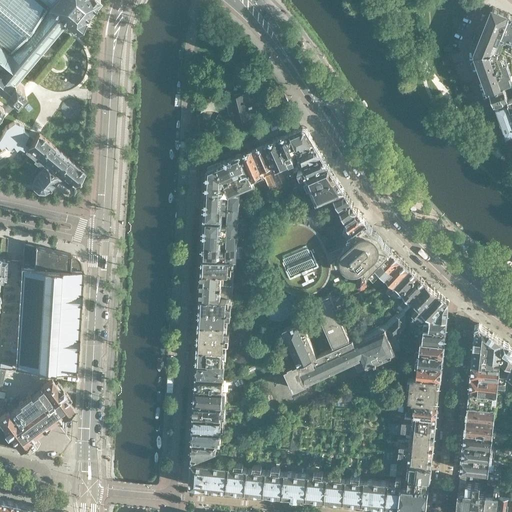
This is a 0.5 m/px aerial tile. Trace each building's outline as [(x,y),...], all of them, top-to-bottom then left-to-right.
[(0,0),(0,86),(14,98),(17,94),(21,89),(24,86),(15,77),(14,77),(27,61),(31,57),(64,18),(65,17),(75,26),(77,23),(82,17),(84,14),(83,13),(83,12),(92,0),(0,0)] [(511,53),(505,51),(500,49),(495,47),(509,13),(493,7),(476,49),(476,53),(489,89),(502,84),(507,99),(511,97),(511,53)] [(509,39),(511,32),(511,14),(509,13),(495,47),(500,49),(504,38),(509,39)] [(272,83),(266,72),(264,73),(263,73),(262,74),(261,74),(260,74),(260,76),(266,86),(272,83)] [(507,99),(502,84),(489,89),(494,103),(507,99)] [(250,118),(249,113),(248,110),(253,109),(252,104),(249,92),(243,93),(243,92),(230,96),(225,97),(228,110),(229,114),(234,113),(236,121),(237,121),(238,121),(238,120),(239,120),(247,118),(248,118),(249,118),(249,119),(250,118)] [(288,102),(284,93),(284,92),(281,94),(276,96),(280,105),(288,102)] [(511,133),(511,111),(507,99),(494,103),(499,117),(502,125),(506,136),(511,133)] [(204,127),(202,112),(194,113),(196,138),(205,137),(204,127)] [(8,130),(2,141),(3,144),(4,148),(9,145),(11,149),(16,145),(22,148),(23,148),(24,149),(27,146),(26,144),(25,142),(29,136),(26,132),(25,128),(16,124),(8,130)] [(314,141),(306,127),(305,126),(304,126),(303,126),(289,132),(296,147),(295,151),(297,151),(298,149),(314,141)] [(296,147),(289,132),(285,134),(281,135),(277,137),(288,162),(294,160),(291,153),(295,151),(296,147)] [(33,160),(35,161),(39,165),(41,163),(43,164),(39,169),(39,168),(38,169),(35,174),(34,173),(33,175),(32,180),(31,180),(31,181),(33,186),(33,187),(37,190),(37,191),(38,191),(43,191),(44,192),(44,191),(49,188),(49,189),(51,187),(50,187),(54,182),(54,183),(55,182),(54,182),(58,177),(70,187),(72,187),(74,185),(74,183),(73,183),(77,178),(78,179),(80,177),(79,176),(84,171),(83,170),(38,133),(27,146),(24,149),(35,158),(33,160)] [(288,162),(277,137),(273,139),(269,140),(265,142),(276,167),(288,162)] [(322,153),(314,141),(298,149),(297,151),(300,157),(299,157),(301,162),(322,153)] [(282,182),(276,167),(265,142),(252,148),(262,172),(269,187),(282,182)] [(262,172),(252,148),(241,153),(251,176),(262,172)] [(251,176),(241,153),(229,158),(241,186),(243,190),(255,185),(251,176)] [(304,176),(329,165),(322,153),(301,162),(304,168),(298,171),(301,177),(304,176)] [(241,186),(229,158),(217,163),(223,178),(228,175),(229,177),(231,176),(232,179),(225,182),(229,191),(241,186)] [(229,192),(229,191),(225,182),(223,178),(217,163),(208,166),(206,191),(207,191),(229,192)] [(336,177),(329,165),(304,176),(304,178),(307,177),(311,188),(336,177)] [(332,195),(345,189),(336,177),(311,188),(316,199),(314,200),(315,202),(332,195)] [(351,199),(345,189),(332,195),(334,200),(336,199),(340,206),(351,199)] [(240,193),(229,192),(207,191),(206,204),(239,206),(240,193)] [(345,219),(358,209),(351,199),(340,206),(343,214),(341,215),(343,220),(345,219)] [(226,212),(226,210),(228,210),(228,218),(239,219),(239,206),(206,204),(205,217),(223,218),(224,212),(226,212)] [(295,211),(293,204),(279,210),(282,216),(295,211)] [(349,232),(356,227),(366,219),(358,209),(345,219),(348,225),(346,226),(349,232)] [(330,262),(330,261),(337,258),(337,259),(337,261),(338,262),(339,264),(340,265),(340,266),(342,268),(343,268),(345,270),(346,270),(347,271),(349,271),(350,272),(353,272),(354,272),(355,271),(358,277),(357,279),(359,283),(362,284),(365,282),(366,279),(364,276),(362,275),(369,271),(392,248),(384,241),(384,239),(384,238),(384,237),(383,236),(383,234),(382,233),(382,232),(381,231),(380,230),(379,230),(378,229),(377,228),(376,228),(375,227),(373,227),(372,227),(368,221),(366,219),(356,227),(358,230),(352,233),(326,247),(320,235),(319,234),(318,232),(317,231),(315,229),(314,228),(313,227),(311,225),(309,224),(310,220),(310,219),(311,218),(310,217),(309,216),(309,215),(308,215),(307,215),(306,215),(305,216),(304,216),(304,217),(302,221),(299,221),(297,220),(295,220),(293,220),(290,221),(288,221),(285,222),(283,223),(281,224),(279,225),(278,226),(275,227),(274,229),(272,231),(271,232),(270,234),(269,236),(268,237),(267,239),(267,240),(266,242),(266,244),(266,245),(266,247),(265,248),(265,250),(266,251),(266,253),(266,255),(267,257),(267,258),(267,260),(268,261),(269,262),(275,275),(276,277),(277,278),(278,280),(280,281),(282,283),(283,284),(284,286),(286,287),(288,287),(285,291),(284,289),(283,289),(281,288),(280,288),(279,287),(277,287),(276,287),(275,287),(273,287),(272,287),(271,288),(269,288),(267,289),(266,290),(265,291),(264,293),(263,294),(262,295),(262,297),(261,298),(261,299),(261,300),(261,301),(261,302),(261,303),(261,304),(261,305),(261,307),(262,308),(262,309),(263,310),(264,312),(265,313),(267,314),(268,315),(270,316),(272,317),(273,317),(276,317),(278,317),(279,317),(280,316),(282,315),(283,315),(285,314),(286,313),(287,312),(288,311),(289,309),(289,308),(290,307),(290,306),(290,305),(290,304),(291,303),(291,301),(290,299),(290,298),(290,297),(289,295),(293,289),(295,290),(297,290),(300,290),(302,290),(304,290),(306,290),(309,289),(311,289),(313,288),(314,287),(316,286),(318,284),(320,283),(321,282),(322,281),(323,280),(324,278),(325,277),(326,276),(327,274),(327,272),(328,271),(328,270),(329,268),(329,266),(329,264),(330,262)] [(225,226),(225,224),(223,224),(223,218),(205,217),(204,230),(238,232),(239,219),(228,218),(227,227),(225,226)] [(224,238),(224,235),(227,236),(227,244),(237,245),(238,232),(204,230),(203,243),(204,243),(222,244),(222,238),(224,238)] [(80,313),(80,304),(81,304),(81,302),(80,302),(81,292),(82,291),(81,291),(82,281),(82,280),(82,270),(82,269),(82,268),(82,267),(82,266),(81,264),(81,263),(81,262),(80,261),(79,260),(79,259),(78,258),(77,257),(76,257),(75,256),(74,256),(73,255),(72,255),(70,255),(70,253),(50,249),(35,245),(35,246),(23,243),(22,259),(18,320),(15,367),(52,369),(52,370),(53,370),(54,369),(76,371),(76,369),(77,360),(77,358),(77,348),(78,348),(78,347),(78,337),(79,337),(79,336),(78,336),(79,326),(79,325),(79,324),(80,315),(80,313)] [(223,252),(224,250),(221,250),(222,244),(204,243),(203,256),(234,258),(237,258),(237,245),(227,244),(226,252),(223,252)] [(385,274),(401,258),(392,248),(369,271),(374,276),(380,269),(385,274)] [(229,271),(229,263),(234,264),(234,258),(203,256),(202,261),(203,261),(202,270),(222,271),(229,271)] [(394,283),(409,266),(401,258),(385,274),(394,283)] [(402,291),(418,274),(409,266),(394,283),(387,289),(391,293),(397,286),(402,291)] [(221,279),(222,271),(202,270),(202,271),(201,280),(201,284),(227,286),(230,286),(231,280),(221,279)] [(404,306),(427,282),(418,274),(402,291),(395,298),(400,303),(401,302),(404,306)] [(399,346),(394,335),(405,325),(405,312),(408,310),(431,285),(428,282),(427,282),(404,306),(395,316),(382,324),(361,334),(360,332),(350,337),(352,338),(352,339),(317,354),(307,332),(308,332),(303,319),(284,328),(299,363),(294,365),(294,364),(289,366),(289,367),(286,369),(294,388),(307,382),(307,380),(354,359),(358,368),(396,352),(395,350),(398,349),(399,348),(399,347),(399,346)] [(362,291),(359,283),(346,289),(350,297),(362,291)] [(226,298),(227,286),(201,284),(201,293),(201,294),(201,296),(226,298)] [(417,314),(438,291),(431,285),(408,310),(409,311),(413,310),(417,314)] [(352,313),(346,299),(342,290),(338,292),(332,294),(319,299),(321,303),(317,305),(334,344),(350,337),(360,332),(354,318),(352,313)] [(446,330),(449,301),(449,300),(448,299),(438,291),(417,314),(409,322),(409,326),(446,330)] [(226,305),(227,298),(226,298),(201,296),(200,304),(200,309),(231,311),(232,305),(226,305)] [(231,316),(231,311),(200,309),(199,313),(200,313),(199,321),(225,323),(226,316),(231,316)] [(225,330),(225,323),(199,321),(199,329),(198,334),(230,335),(230,330),(225,330)] [(487,356),(489,338),(493,332),(489,329),(488,329),(482,325),(481,324),(480,321),(475,323),(476,326),(476,327),(476,335),(475,334),(475,337),(475,344),(474,344),(474,345),(473,353),(473,354),(473,360),(472,361),(483,363),(484,355),(487,356)] [(444,342),(446,330),(409,326),(409,331),(410,331),(410,338),(421,339),(444,342)] [(500,357),(504,339),(503,339),(497,334),(493,332),(489,338),(487,356),(486,363),(494,364),(495,357),(500,357)] [(230,341),(230,335),(198,334),(198,338),(198,346),(224,348),(224,341),(230,341)] [(443,354),(444,342),(421,339),(420,351),(443,354)] [(510,366),(511,363),(511,344),(504,339),(500,357),(506,361),(504,366),(510,366)] [(223,360),(224,348),(198,346),(197,354),(197,359),(223,360)] [(442,365),(443,354),(420,351),(418,363),(442,365)] [(224,378),(225,360),(223,360),(197,359),(196,377),(224,378)] [(486,363),(483,363),(472,361),(471,374),(471,375),(506,379),(506,373),(507,372),(510,366),(504,366),(494,364),(486,363)] [(441,377),(442,365),(418,363),(417,375),(441,377)] [(438,403),(441,377),(417,375),(415,375),(415,377),(411,376),(408,398),(412,398),(412,400),(415,401),(438,403)] [(506,392),(507,379),(506,379),(471,375),(469,388),(506,392)] [(224,378),(196,377),(195,389),(223,390),(224,378)] [(63,417),(72,411),(74,409),(69,402),(71,400),(65,392),(62,389),(63,389),(57,381),(55,383),(51,378),(40,387),(41,388),(31,396),(28,393),(17,401),(19,404),(9,412),(8,410),(0,416),(0,423),(6,431),(4,432),(4,433),(6,435),(7,436),(9,435),(20,450),(31,441),(30,440),(34,436),(47,427),(57,419),(62,416),(63,417)] [(511,392),(506,392),(469,388),(468,402),(506,406),(511,406),(511,392)] [(223,404),(223,390),(195,389),(195,403),(223,404)] [(436,415),(438,403),(415,401),(415,407),(406,406),(406,412),(436,415)] [(505,413),(506,406),(468,402),(466,416),(494,419),(494,412),(505,413)] [(226,404),(223,404),(195,403),(194,416),(222,417),(225,417),(226,404)] [(435,427),(436,415),(406,412),(405,412),(403,424),(435,427)] [(221,430),(222,417),(194,416),(193,428),(221,430)] [(492,433),(494,419),(466,416),(465,430),(492,433)] [(434,440),(435,427),(403,424),(402,424),(402,429),(411,430),(410,438),(434,440)] [(221,443),(221,430),(193,428),(192,441),(218,442),(221,443)] [(491,446),(492,433),(465,430),(463,444),(491,446)] [(432,452),(434,440),(410,438),(410,445),(400,444),(400,449),(432,452)] [(191,461),(217,450),(218,442),(192,441),(191,461)] [(489,459),(491,446),(463,444),(462,456),(489,459)] [(430,479),(431,465),(398,462),(392,461),(393,448),(384,447),(382,474),(396,475),(401,476),(398,506),(410,507),(413,477),(430,479)] [(431,465),(432,452),(400,449),(398,462),(431,465)] [(488,472),(489,459),(462,456),(461,469),(462,469),(468,470),(488,472)] [(227,489),(229,466),(229,465),(205,463),(191,461),(190,485),(227,489)] [(245,490),(247,468),(242,468),(243,463),(239,463),(235,463),(234,467),(229,466),(227,489),(245,490)] [(264,492),(266,470),(261,470),(261,465),(257,465),(253,464),(253,469),(247,468),(245,490),(264,492)] [(282,494),(284,472),(279,472),(280,467),(272,466),(271,471),(266,470),(264,492),(282,494)] [(306,496),(308,474),(308,473),(285,471),(284,472),(282,494),(306,496)] [(324,498),(327,476),(321,476),(322,471),(314,471),(313,475),(308,474),(306,496),(324,498)] [(343,500),(345,478),(340,478),(340,473),(332,472),(332,477),(327,476),(324,498),(343,500)] [(361,502),(364,480),(358,479),(359,475),(351,474),(350,479),(345,478),(343,500),(361,502)] [(499,485),(500,476),(495,475),(488,474),(486,492),(484,511),(496,511),(498,493),(499,485)] [(398,506),(401,476),(396,475),(395,483),(388,482),(388,481),(364,478),(364,480),(361,502),(398,506)] [(426,509),(429,487),(430,479),(413,477),(410,507),(426,509)] [(460,511),(470,511),(473,482),(466,482),(465,490),(458,490),(456,511),(460,511)] [(484,511),(486,492),(479,492),(480,483),(473,482),(470,511),(484,511)] [(508,511),(510,494),(498,493),(496,511),(508,511)] [(16,511),(19,503),(5,500),(2,511),(16,511)] [(29,511),(31,506),(19,503),(16,511),(29,511)]
